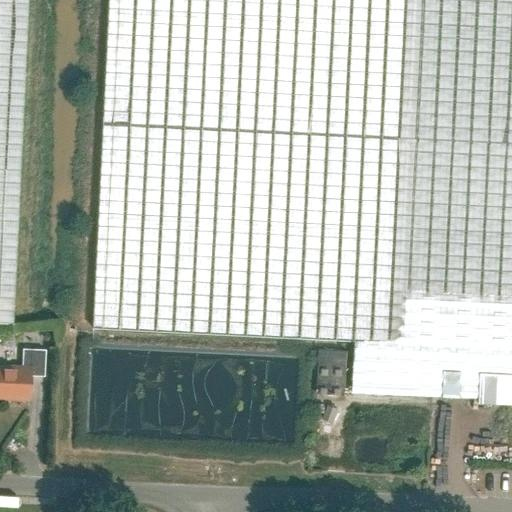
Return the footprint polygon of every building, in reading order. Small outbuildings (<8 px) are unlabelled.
[(0,0),(0,323),(12,325),(26,0),(0,0)] [(511,0),(109,0),(93,329),(355,342),(353,393),(479,399),(480,373),(511,374),(511,0)] [(43,377),(45,350),(22,349),(21,367),(0,366),(0,398),(28,400),(29,377),(43,377)] [(344,396),(347,351),(318,350),(316,394),(344,396)] [(511,374),(480,373),(479,399),(479,403),(511,404),(511,374)]
